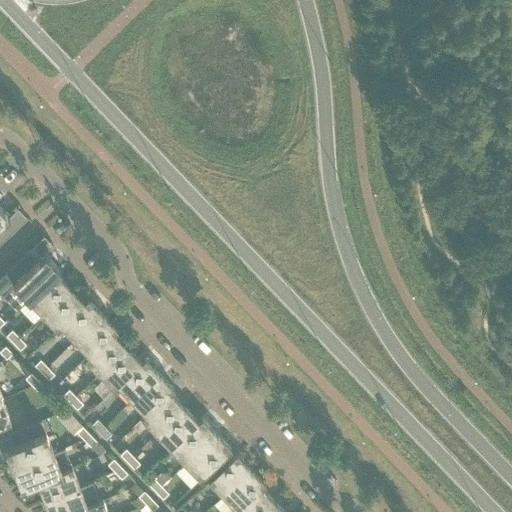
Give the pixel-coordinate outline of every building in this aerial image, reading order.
[(2,222),(8,216),(0,207),(0,243),(12,232),(2,222)] [(44,253),(38,259),(29,249),(0,276),(0,293),(2,296),(13,285),(27,299),(59,269),(44,253)] [(56,273),(60,270),(59,269),(27,299),(42,314),(70,288),(56,273)] [(87,298),(83,302),(70,288),(42,314),(56,329),(88,299),(87,298)] [(74,341),(102,314),(88,299),(56,329),(56,330),(60,326),(74,341)] [(84,359),(116,329),(102,314),(74,341),(87,355),(83,358),(84,359)] [(13,342),(18,336),(12,329),(6,335),(13,342)] [(113,333),(117,329),(116,329),(84,359),(99,374),(127,347),(113,333)] [(20,349),(25,344),(18,336),(13,342),(20,349)] [(0,352),(6,358),(12,353),(5,345),(0,349),(0,352)] [(144,358),(140,361),(127,347),(99,374),(113,389),(145,359),(144,358)] [(41,372),(47,366),(40,359),(34,365),(41,372)] [(131,400),(159,373),(145,359),(113,389),(114,390),(117,386),(131,400)] [(48,379),(54,373),(47,366),(41,372),(48,379)] [(32,385),(37,379),(30,372),(25,378),(32,385)] [(141,419),(173,388),(159,373),(131,400),(144,414),(141,418),(141,419)] [(39,392),(44,387),(37,379),(32,385),(39,392)] [(170,392),(174,389),(173,388),(141,419),(156,433),(184,407),(170,392)] [(70,402),(76,396),(68,389),(63,394),(70,402)] [(76,409),(82,403),(76,396),(70,402),(76,409)] [(0,422),(10,418),(2,398),(0,398),(0,422)] [(201,417),(197,421),(184,407),(156,433),(170,448),(202,418),(201,417)] [(98,432),(104,426),(97,418),(91,424),(98,432)] [(202,418),(170,448),(184,463),(188,460),(216,433),(202,418)] [(12,468),(53,452),(40,420),(7,433),(11,445),(4,448),(12,468)] [(83,439),(89,433),(82,426),(76,431),(83,439)] [(105,439),(111,433),(104,426),(98,432),(105,439)] [(89,433),(83,439),(90,446),(99,455),(104,449),(96,440),(89,433)] [(188,460),(184,463),(198,478),(199,479),(203,475),(231,449),(216,433),(188,460)] [(127,461),(132,455),(126,448),(120,454),(127,461)] [(53,452),(12,468),(20,488),(72,467),(71,466),(69,467),(61,449),(53,452)] [(222,495),(250,468),(235,453),(207,480),(222,495)] [(134,468),(139,463),(132,455),(127,461),(134,468)] [(114,471),(120,465),(113,458),(107,464),(114,471)] [(121,478),(127,473),(120,465),(114,471),(121,478)] [(43,501),(79,486),(72,467),(20,488),(36,482),(43,501)] [(234,511),(264,483),(250,468),(222,495),(236,509),(232,511),(234,511)] [(154,478),(148,484),(155,491),(161,485),(154,478)] [(79,486),(43,501),(47,511),(69,511),(102,499),(102,498),(95,501),(88,483),(79,486)] [(261,488),(265,484),(264,483),(234,511),(264,511),(275,502),(261,488)] [(162,498),(168,493),(161,485),(155,491),(162,498)] [(145,503),(151,497),(144,490),(138,496),(145,503)] [(152,510),(158,505),(151,497),(145,503),(152,510)] [(107,511),(102,499),(69,511),(107,511)] [(284,511),(275,502),(264,511),(284,511)]
